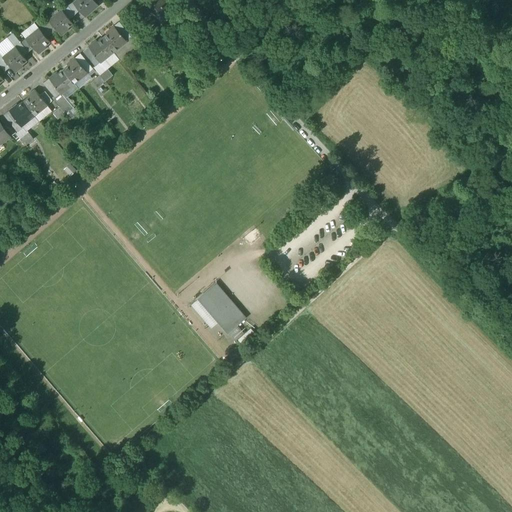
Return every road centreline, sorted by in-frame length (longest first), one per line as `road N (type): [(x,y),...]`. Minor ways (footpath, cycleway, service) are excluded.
road 1 (track): [(238,364),(395,229)]
road 2 (track): [(171,498),(135,457),(238,364)]
road 3 (track): [(511,343),(395,229)]
road 4 (residential): [(0,101),(123,0)]
road 5 (track): [(395,229),(511,142)]
